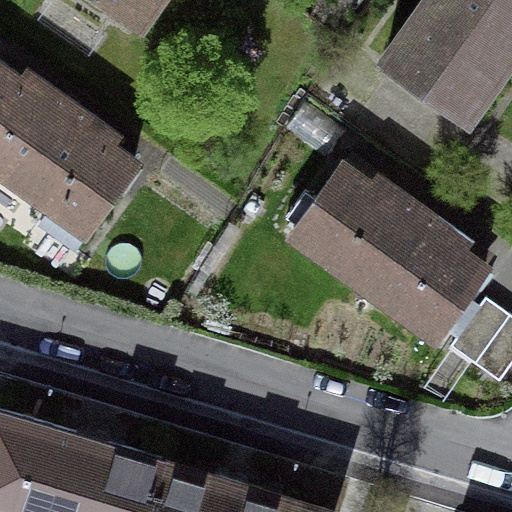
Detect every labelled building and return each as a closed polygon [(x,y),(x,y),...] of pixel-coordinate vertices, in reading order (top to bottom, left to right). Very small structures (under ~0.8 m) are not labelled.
[(109,0),(137,19),(150,0),(109,0)] [(511,46),(511,0),(426,0),(384,59),(463,115),(511,46)] [(19,79),(0,65),(0,164),(53,202),(41,219),(75,243),(134,161),(109,143),(116,133),(26,69),(19,79)] [(369,184),(340,163),(293,229),(412,314),(418,306),(441,323),(435,331),(437,332),(484,267),(459,249),(466,239),(377,175),(369,184)] [(511,360),(511,313),(486,294),(451,343),(499,378),(511,360)] [(78,434),(0,411),(0,504),(26,511),(146,511),(163,458),(106,441),(108,436),(80,428),(78,434)] [(216,475),(163,458),(146,511),(331,511),(332,510),(244,483),(246,478),(218,469),(216,475)]
